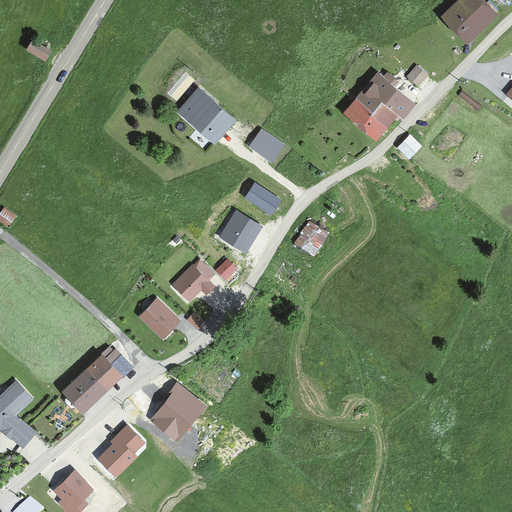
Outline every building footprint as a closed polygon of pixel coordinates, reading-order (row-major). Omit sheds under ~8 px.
[(490,0),(459,0),(445,14),(469,39),(499,9),(490,0)] [(38,46),(54,58),(60,49),(44,38),(38,46)] [(420,82),(429,72),(419,63),(409,73),(420,82)] [(382,70),(360,95),(377,110),(386,100),(398,110),(403,114),(416,100),(382,70)] [(218,139),(230,124),(216,111),(223,102),(205,86),(184,110),(218,139)] [(464,88),(460,93),(480,109),(484,103),(464,88)] [(376,135),(398,110),(386,100),(377,110),(360,95),(347,111),(376,135)] [(238,116),(223,102),(216,111),(230,124),(238,116)] [(267,135),(258,147),(276,160),(288,143),(267,129),(264,133),(267,135)] [(413,132),(401,144),(412,155),(423,143),(413,132)] [(243,196),(272,213),(282,197),(253,179),(243,196)] [(0,218),(8,226),(18,215),(6,204),(0,211),(0,218)] [(235,207),(218,235),(246,252),(263,224),(235,207)] [(295,242),(315,256),(331,232),(311,218),(295,242)] [(194,254),(149,294),(169,317),(214,277),(194,254)] [(216,268),(226,278),(239,266),(228,256),(216,268)] [(188,317),(198,327),(205,319),(195,310),(188,317)] [(105,353),(106,354),(109,357),(116,350),(112,345),(105,353)] [(106,354),(67,391),(84,409),(123,372),(125,375),(136,365),(119,348),(116,350),(109,357),(106,354)] [(173,439),(205,402),(178,379),(146,416),(173,439)] [(25,444),(37,430),(23,418),(21,420),(14,414),(34,399),(22,384),(0,401),(0,426),(3,424),(25,444)] [(114,476),(148,442),(127,422),(94,456),(114,476)] [(91,477),(87,480),(75,466),(51,486),(60,497),(57,499),(68,511),(74,511),(88,501),(83,495),(96,484),(91,477)] [(32,498),(23,509),(26,511),(38,511),(43,507),(32,498)]
